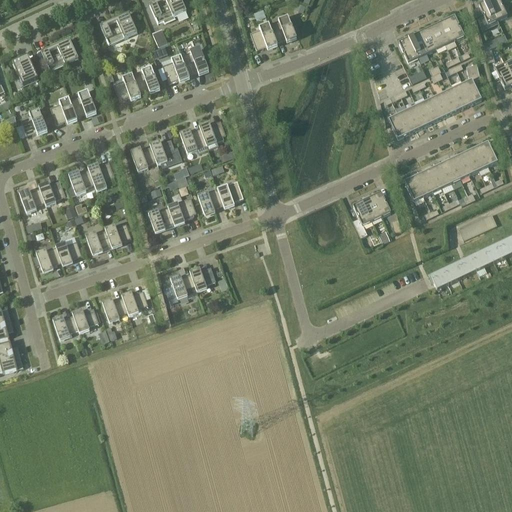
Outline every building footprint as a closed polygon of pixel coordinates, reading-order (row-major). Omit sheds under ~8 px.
[(165,0),(149,7),(158,26),(186,14),(180,0),(165,0)] [(498,0),(496,0),(488,4),(498,23),(507,19),(498,0)] [(488,28),(498,23),(488,4),(479,9),(488,28)] [(305,9),(297,5),(294,12),(302,15),(305,9)] [(100,28),(109,48),(137,35),(129,16),(100,28)] [(270,29),(276,46),(286,43),(287,46),(297,42),(295,39),(296,39),(289,22),(288,19),(278,23),(279,26),(270,29)] [(445,24),(454,44),(464,39),(455,20),(445,24)] [(445,24),(436,29),(445,48),(454,44),(445,24)] [(257,54),(267,50),(268,53),(278,49),(276,46),(270,29),(269,26),(259,30),(260,33),(250,37),(257,54)] [(436,29),(427,33),(436,52),(445,48),(436,29)] [(162,32),(152,37),(158,51),(168,46),(162,32)] [(427,33),(418,37),(427,57),(436,52),(427,33)] [(418,37),(408,42),(417,61),(427,57),(418,37)] [(499,47),(496,41),(483,47),(485,54),(499,47)] [(41,55),(50,74),(78,62),(69,42),(41,55)] [(408,65),(417,61),(408,42),(399,46),(408,65)] [(209,75),(208,72),(202,55),(201,55),(200,52),(181,59),(182,62),(188,79),(189,79),(198,76),(199,79),(209,75)] [(485,56),(488,67),(495,65),(492,54),(485,56)] [(190,82),(189,79),(188,79),(182,62),(181,59),(171,63),(172,66),(163,70),(169,86),(179,83),(180,86),(190,82)] [(39,83),(29,60),(13,67),(23,90),(39,83)] [(462,87),(472,107),(481,102),(473,85),(480,82),(477,67),(466,70),(469,84),(462,87)] [(505,91),(511,87),(511,82),(505,68),(496,72),(505,91)] [(151,70),(132,77),(133,80),(140,97),(149,94),(150,97),(160,93),(159,90),(153,73),(151,70)] [(120,105),(130,101),(131,104),(141,100),(140,97),(133,80),(132,77),(122,81),(124,84),(114,88),(120,105)] [(462,87),(453,92),(463,111),(472,107),(462,87)] [(453,92),(444,96),(453,116),(463,111),(453,92)] [(97,117),(95,114),(96,114),(89,97),(88,94),(78,97),(79,101),(70,104),(76,121),(86,117),(87,121),(97,117)] [(444,96),(435,101),(444,120),(453,116),(444,96)] [(57,128),(66,125),(68,128),(78,124),(76,121),(70,104),(69,101),(59,104),(60,108),(50,111),(57,128)] [(435,101),(426,105),(435,124),(444,120),(435,101)] [(426,105),(417,109),(426,129),(435,124),(426,105)] [(417,109),(407,114),(416,133),(426,129),(417,109)] [(30,119),(20,123),(27,139),(37,136),(38,139),(48,135),(47,132),(40,115),(39,112),(29,116),(30,119)] [(407,114),(398,118),(407,137),(416,133),(407,114)] [(398,142),(407,137),(398,118),(389,123),(398,142)] [(14,120),(6,123),(10,131),(17,128),(14,120)] [(210,126),(199,129),(200,132),(208,154),(218,150),(217,146),(224,143),(223,140),(226,139),(220,125),(211,128),(210,126)] [(190,133),(180,137),(181,140),(186,154),(186,153),(187,157),(197,153),(199,157),(208,154),(200,132),(191,136),(190,133)] [(160,144),(150,148),(151,151),(156,165),(157,168),(161,167),(167,164),(169,168),(182,164),(177,151),(174,152),(171,143),(161,147),(160,144)] [(479,150),(488,169),(497,165),(488,146),(479,150)] [(479,150),(469,155),(479,174),(488,169),(479,150)] [(141,151),(130,155),(132,158),(137,172),(138,175),(148,171),(147,168),(156,165),(151,151),(142,154),(141,151)] [(233,154),(228,156),(230,162),(236,160),(233,154)] [(469,155),(460,159),(469,178),(479,174),(469,155)] [(460,159),(451,163),(460,182),(469,178),(460,159)] [(451,163),(442,168),(451,187),(460,182),(451,163)] [(98,167),(88,171),(89,174),(94,188),(97,196),(107,192),(104,184),(114,180),(109,166),(99,170),(98,167)] [(222,168),(211,172),(213,177),(224,173),(222,168)] [(442,168),(433,172),(442,191),(451,187),(442,168)] [(193,169),(187,171),(190,178),(196,176),(193,169)] [(187,171),(181,173),(183,180),(189,178),(187,171)] [(433,172),(423,176),(432,195),(442,191),(433,172)] [(210,173),(204,175),(207,182),(213,180),(210,173)] [(72,187),(67,188),(71,200),(86,194),(85,191),(94,188),(89,174),(80,177),(79,174),(68,178),(70,181),(72,187)] [(423,176),(414,181),(423,200),(432,195),(423,176)] [(185,180),(177,184),(180,191),(188,188),(185,180)] [(414,204),(423,200),(414,181),(405,185),(414,204)] [(49,185),(39,189),(40,192),(45,206),(46,209),(56,206),(55,204),(66,200),(63,194),(60,185),(50,188),(49,185)] [(237,185),(217,192),(223,209),(224,212),(235,208),(234,205),(243,202),(237,185)] [(29,193),(19,197),(20,199),(25,213),(26,213),(27,217),(37,213),(36,210),(45,206),(40,192),(31,196),(29,193)] [(159,192),(150,195),(152,201),(161,198),(159,192)] [(217,192),(198,199),(199,202),(204,216),(205,219),(215,215),(214,212),(223,209),(217,192)] [(117,204),(124,202),(122,196),(115,198),(117,204)] [(372,201),(381,220),(390,215),(381,196),(372,201)] [(191,201),(168,209),(169,212),(174,227),(175,229),(185,226),(184,223),(194,219),(193,217),(196,216),(191,201)] [(372,201),(363,205),(372,224),(381,220),(372,201)] [(362,229),(372,224),(363,205),(353,209),(359,221),(353,224),(361,240),(367,238),(362,229)] [(82,210),(81,207),(75,209),(78,217),(87,213),(85,209),(82,210)] [(69,222),(77,219),(74,209),(65,213),(69,222)] [(158,213),(148,216),(149,219),(154,234),(155,236),(166,233),(165,230),(174,227),(169,212),(160,216),(158,213)] [(492,217),(459,232),(463,243),(497,228),(492,217)] [(401,235),(398,222),(392,224),(395,236),(401,235)] [(115,228),(105,231),(106,235),(111,249),(112,252),(122,248),(121,245),(131,242),(126,227),(116,231),(115,228)] [(378,237),(382,246),(389,243),(385,234),(378,237)] [(96,235),(86,238),(87,241),(92,256),(93,258),(103,255),(102,252),(111,249),(106,235),(97,238),(96,235)] [(498,247),(505,261),(511,257),(511,248),(508,251),(505,244),(498,247)] [(66,245),(56,249),(56,251),(62,266),(63,269),(73,265),(72,263),(82,259),(77,245),(67,249),(66,245)] [(487,252),(494,266),(505,261),(498,247),(487,252)] [(46,252),(36,256),(37,259),(40,266),(42,273),(43,276),(53,272),(52,269),(62,266),(56,251),(47,254),(46,252)] [(484,262),(487,269),(494,266),(487,252),(477,257),(480,264),(484,262)] [(470,260),(476,274),(487,269),(484,262),(480,264),(477,257),(470,260)] [(459,266),(466,279),(476,274),(470,260),(459,266)] [(456,275),(459,282),(466,279),(459,266),(448,271),(451,277),(456,275)] [(200,271),(190,275),(191,278),(197,295),(207,292),(206,288),(216,285),(211,271),(201,274),(200,271)] [(442,274),(448,287),(459,282),(456,275),(451,277),(448,271),(442,274)] [(442,274),(431,279),(437,293),(448,287),(442,274)] [(171,285),(164,287),(169,302),(176,299),(177,302),(188,299),(189,302),(198,298),(197,295),(191,278),(182,281),(181,278),(170,282),(171,285)] [(221,293),(228,290),(225,281),(218,283),(221,293)] [(132,295),(122,299),(123,302),(128,316),(129,319),(139,316),(138,312),(148,309),(145,302),(143,295),(133,298),(132,295)] [(113,302),(102,306),(103,309),(108,323),(109,326),(120,322),(118,319),(128,316),(123,302),(114,305),(113,302)] [(83,313),(72,316),(73,319),(78,333),(80,337),(90,333),(89,330),(98,326),(100,325),(97,315),(95,316),(93,312),(84,316),(83,313)] [(0,343),(9,341),(8,335),(13,333),(7,313),(2,314),(0,314),(0,343)] [(63,320),(53,323),(54,326),(59,340),(60,344),(70,340),(69,337),(78,333),(73,319),(64,323),(63,320)] [(111,343),(117,340),(114,333),(112,334),(110,330),(107,331),(109,336),(111,343)] [(0,365),(3,376),(17,372),(23,370),(17,350),(12,352),(10,345),(0,347),(0,365)]
